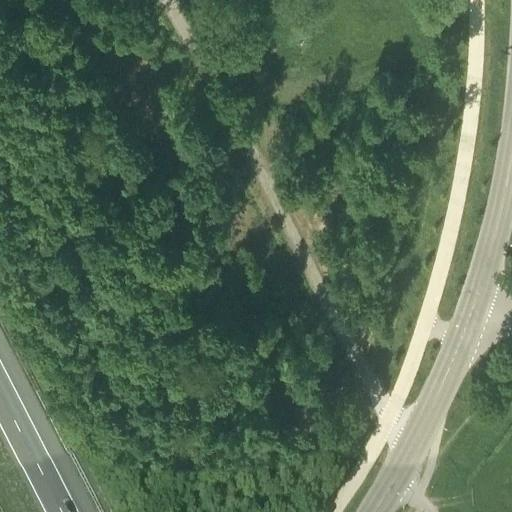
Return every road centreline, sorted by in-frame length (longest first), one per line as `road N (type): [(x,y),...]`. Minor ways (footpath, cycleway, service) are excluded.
road 1 (track): [(164,0),(389,420),(416,434)]
road 2 (tertiary): [(373,511),(464,326)]
road 3 (tertiary): [(464,326),(511,158)]
road 4 (motorway): [(62,511),(0,389)]
